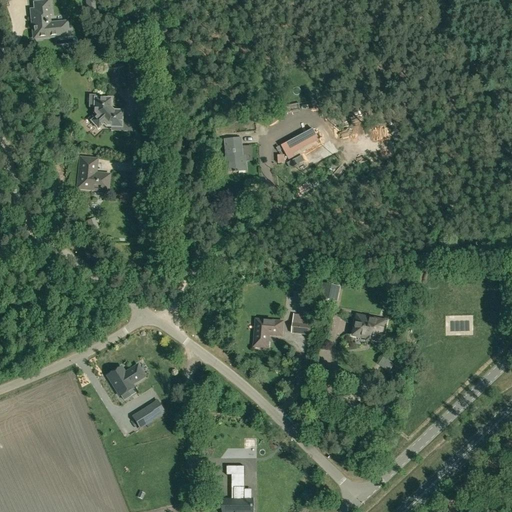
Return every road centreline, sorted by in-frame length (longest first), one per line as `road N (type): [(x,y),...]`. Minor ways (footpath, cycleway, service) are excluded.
road 1 (track): [(164,0),(185,266),(163,324)]
road 2 (unclassified): [(361,498),(163,324)]
road 3 (unclassified): [(150,316),(27,222),(0,120)]
road 4 (unclassified): [(361,498),(511,354)]
road 5 (unknown): [(183,276),(232,254),(258,228),(270,191),(263,139)]
road 6 (unclassified): [(0,388),(150,316)]
road 7 (track): [(196,511),(186,373),(195,348)]
road 8 (primary): [(402,511),(511,408)]
